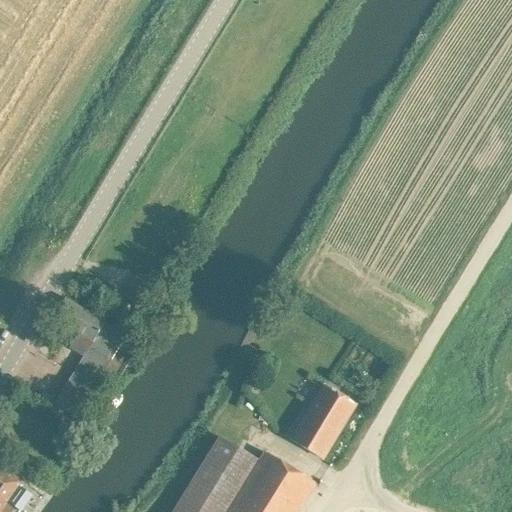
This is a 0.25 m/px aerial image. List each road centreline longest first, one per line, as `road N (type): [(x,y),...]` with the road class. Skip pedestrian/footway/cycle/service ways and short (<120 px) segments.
road 1 (tertiary): [(0,375),(228,0)]
road 2 (unclassified): [(344,486),(511,210)]
road 3 (track): [(390,506),(439,454),(506,404)]
